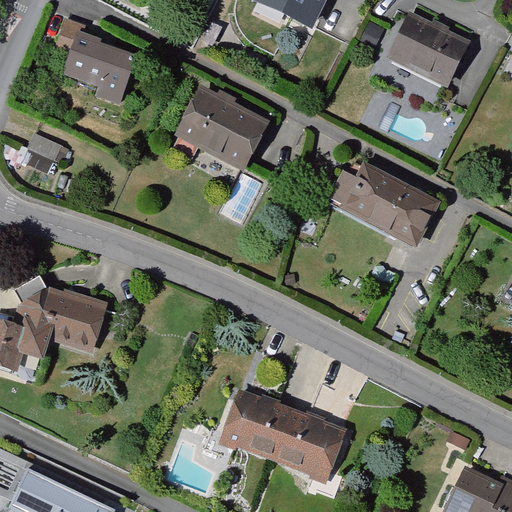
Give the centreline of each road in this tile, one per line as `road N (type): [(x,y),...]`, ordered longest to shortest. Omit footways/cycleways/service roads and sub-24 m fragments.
road 1 (residential): [(0,217),(213,289),(511,432)]
road 2 (residential): [(511,234),(67,0)]
road 3 (residential): [(165,511),(0,438)]
